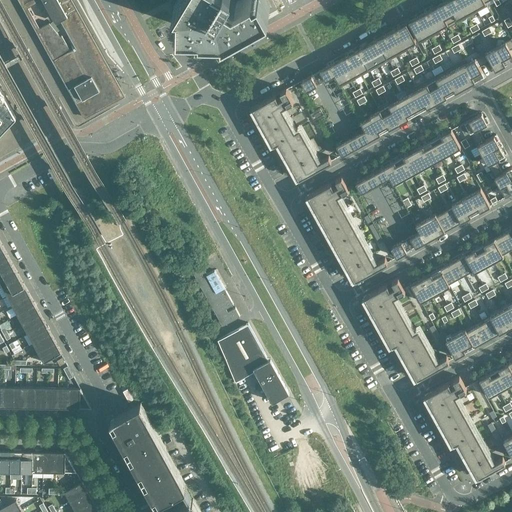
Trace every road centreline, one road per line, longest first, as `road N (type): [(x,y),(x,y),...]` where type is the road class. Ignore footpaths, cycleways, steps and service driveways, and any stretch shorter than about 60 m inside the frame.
road 1 (secondary): [(378,511),(317,375),(172,112)]
road 2 (secondary): [(157,121),(369,511)]
road 3 (residential): [(148,511),(96,415),(92,381),(0,205)]
road 4 (residential): [(480,89),(278,200)]
road 5 (residential): [(230,104),(415,0)]
road 6 (residential): [(337,301),(511,206)]
road 7 (residential): [(397,401),(454,498),(469,499),(511,476)]
road 8 (residential): [(0,189),(70,149),(108,148),(157,121)]
road 9 (secondary): [(89,0),(157,121)]
road 10 (residential): [(511,337),(397,401)]
road 11 (secondary): [(172,112),(106,0)]
